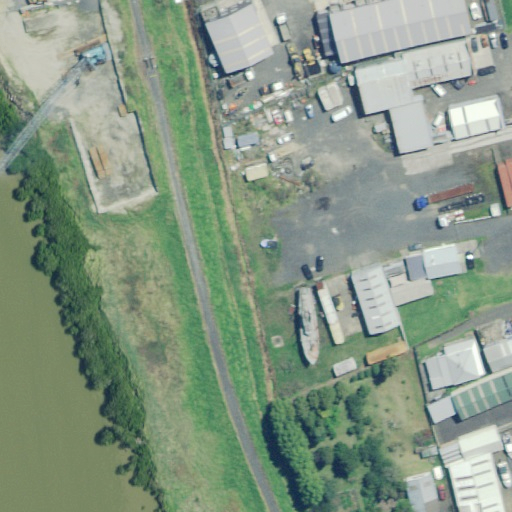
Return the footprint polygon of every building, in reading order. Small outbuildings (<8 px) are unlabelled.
[(281,49),(260,0),(257,0),(214,19),(235,68),(281,49)] [(470,28),(463,0),(368,0),(330,9),(341,58),(470,28)] [(469,47),(348,75),(358,117),(416,104),(414,93),(476,78),(469,47)] [(491,104),(445,114),(452,142),(497,132),(491,104)] [(421,105),(385,113),(396,158),(431,150),(421,105)] [(455,252),(419,260),(425,286),(461,278),(455,252)] [(392,332),(374,271),(342,281),(361,341),(392,332)] [(511,346),(481,358),(490,381),(511,372),(511,346)] [(472,356),(431,366),(438,394),(479,383),(472,356)] [(511,407),(511,376),(451,404),(462,429),(511,407)] [(437,454),(435,446),(420,450),(422,458),(437,454)] [(501,511),(489,463),(449,474),(459,511),(501,511)] [(437,511),(429,479),(399,487),(406,511),(437,511)]
